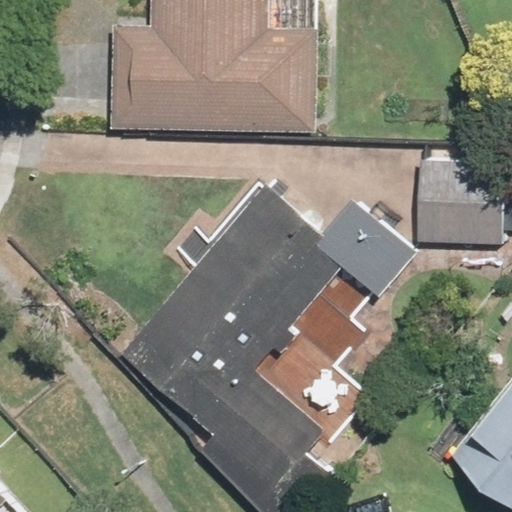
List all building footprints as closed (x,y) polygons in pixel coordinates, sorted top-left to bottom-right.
[(121,12),(117,129),(334,136),(338,10),(308,9),(308,0),(163,0),(163,13),(121,12)] [(511,163),(438,161),(436,245),(511,247),(511,163)] [(291,191),(130,351),(292,511),(308,511),(379,442),(285,348),(367,267),(291,191)] [(511,392),(462,459),(511,496),(511,392)] [(0,459),(0,511),(27,489),(0,459)]
